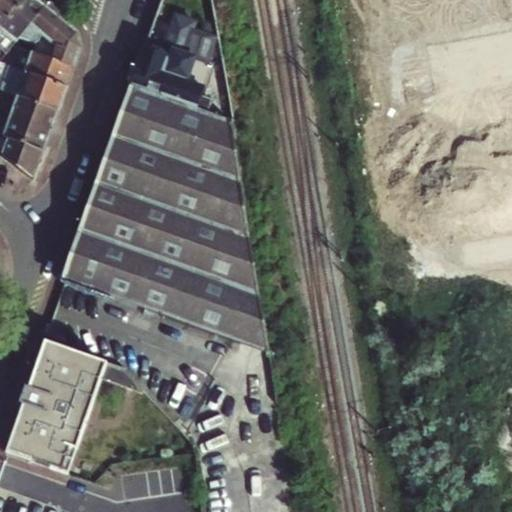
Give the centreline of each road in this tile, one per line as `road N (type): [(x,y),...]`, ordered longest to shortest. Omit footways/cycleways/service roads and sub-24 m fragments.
road 1 (residential): [(115,25),(41,240)]
road 2 (residential): [(41,240),(0,359)]
